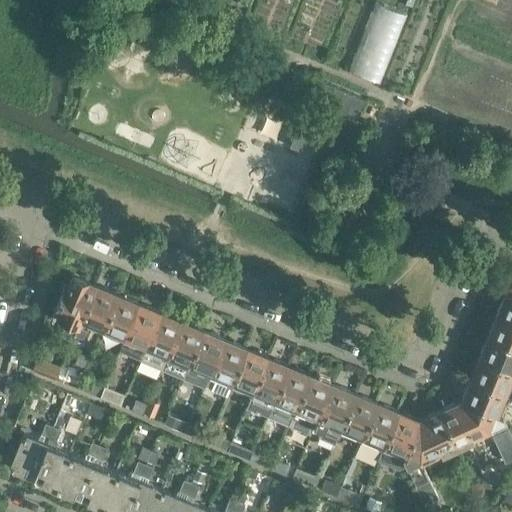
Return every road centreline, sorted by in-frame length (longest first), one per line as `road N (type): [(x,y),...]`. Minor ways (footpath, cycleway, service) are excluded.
road 1 (residential): [(511,235),(479,222),(432,349),(407,359),(34,208)]
road 2 (residential): [(0,379),(34,208)]
